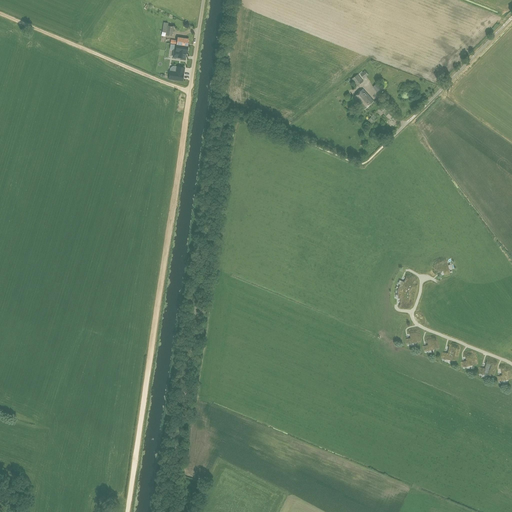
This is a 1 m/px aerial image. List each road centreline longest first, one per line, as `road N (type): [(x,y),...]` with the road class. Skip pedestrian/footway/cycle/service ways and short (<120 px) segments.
road 1 (track): [(128,511),(189,92),(0,13)]
road 2 (track): [(155,503),(229,0)]
road 3 (track): [(401,129),(359,164),(224,104)]
road 4 (track): [(401,129),(511,20)]
